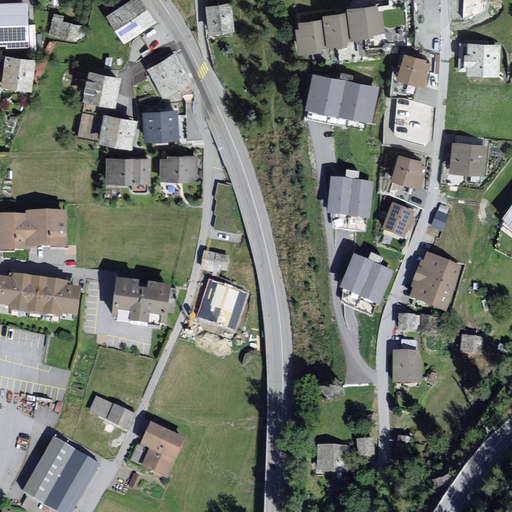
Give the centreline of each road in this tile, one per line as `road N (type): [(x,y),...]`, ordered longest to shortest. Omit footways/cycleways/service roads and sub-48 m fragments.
road 1 (residential): [(444,0),(434,193),(394,305),(382,386),(383,500),(374,511)]
road 2 (residential): [(204,80),(212,179),(199,266),(183,318),(84,511)]
road 3 (tertiary): [(204,80),(242,171),(276,302),(277,511)]
